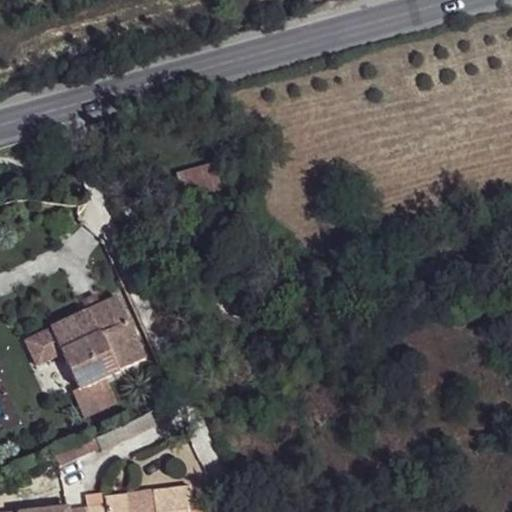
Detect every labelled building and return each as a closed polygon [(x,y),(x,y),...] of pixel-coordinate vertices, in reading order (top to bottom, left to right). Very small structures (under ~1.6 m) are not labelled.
[(178,177),(184,200),(219,190),(213,169),(178,177)] [(61,354),(92,419),(118,406),(106,381),(145,363),(116,296),(108,299),(106,293),(95,298),(98,304),(48,327),(49,329),(61,354)] [(61,354),(49,329),(24,341),(36,365),(61,354)] [(95,440),(55,458),(59,468),(100,450),(95,440)] [(83,497),(85,507),(85,511),(190,511),(188,486),(149,491),(151,500),(152,508),(124,511),(124,504),(123,496),(102,498),(101,494),(83,497)] [(152,508),(151,500),(124,504),(124,511),(152,508)]
